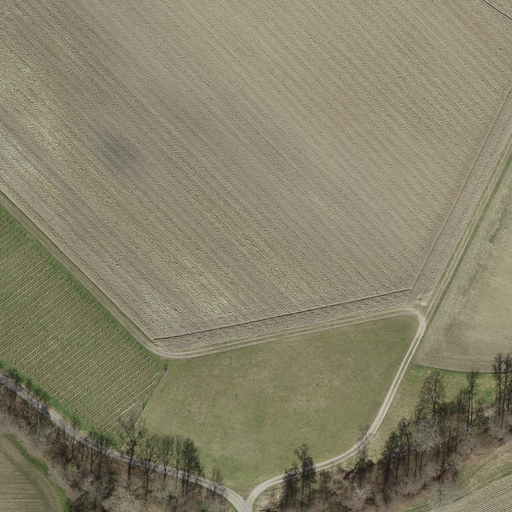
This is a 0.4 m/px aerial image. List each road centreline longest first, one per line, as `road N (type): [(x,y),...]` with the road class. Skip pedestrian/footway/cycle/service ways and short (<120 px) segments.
road 1 (track): [(0,192),(171,355),(431,306)]
road 2 (track): [(246,508),(261,488),(340,460),(368,438),(511,149)]
road 3 (track): [(0,376),(93,445),(223,493),(247,511)]
